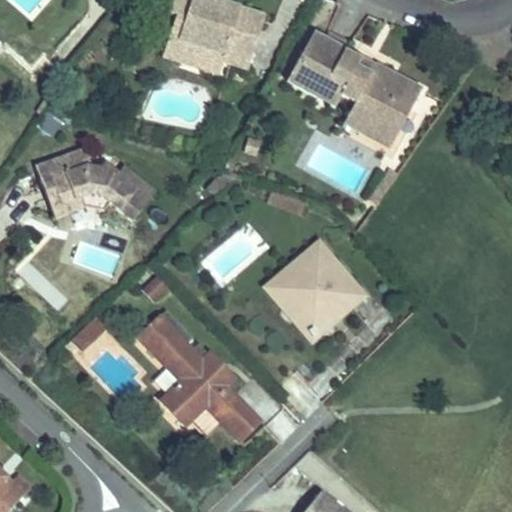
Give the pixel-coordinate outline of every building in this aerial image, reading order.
[(178,42),(191,0),(173,0),(169,15),(176,17),(163,58),(219,75),(222,63),(247,71),(249,65),(178,42)] [(249,65),(265,16),(240,8),(238,15),(211,7),(213,0),(191,0),(178,42),(249,65)] [(238,15),(240,8),(214,0),(213,0),(211,7),(238,15)] [(324,39),(345,51),(349,44),(328,32),(324,39)] [(313,33),(286,83),(334,110),(341,97),(354,105),(348,115),(386,136),(398,114),(406,118),(422,91),(376,65),(375,67),(370,76),(357,68),(361,60),(345,51),(324,39),(313,33)] [(370,76),(375,67),(361,60),(357,68),(370,76)] [(52,136),(62,119),(44,109),(34,126),(52,136)] [(386,136),(348,115),(342,126),(388,151),(406,118),(398,114),(386,136)] [(85,149),(35,167),(54,220),(84,209),(80,199),(88,196),(103,199),(110,204),(132,222),(156,192),(124,167),(118,174),(105,164),(101,169),(92,168),(85,149)] [(389,169),(366,202),(374,208),(397,175),(389,169)] [(229,186),(239,177),(226,172),(220,177),(229,186)] [(217,199),(229,186),(220,177),(208,189),(217,199)] [(267,202),(286,210),(291,197),(272,190),(267,202)] [(103,212),(110,204),(103,199),(88,196),(80,199),(84,209),(103,212)] [(286,210),(301,215),(306,203),(291,197),(286,210)] [(340,319),(365,298),(318,244),(265,289),(279,305),(282,302),(311,336),(336,315),(340,319)] [(157,277),(146,288),(157,299),(168,288),(157,277)] [(312,344),(340,319),(336,315),(311,336),(282,302),(279,305),(312,344)] [(260,422),(234,396),(241,389),(230,377),(220,370),(214,376),(206,369),(214,361),(198,344),(192,351),(187,345),(193,339),(166,311),(155,323),(157,325),(140,341),(181,382),(165,397),(190,422),(191,421),(204,435),(218,421),(239,442),(260,422)] [(95,318),(80,333),(90,344),(106,329),(95,318)] [(80,333),(70,342),(81,353),(90,344),(80,333)] [(220,370),(230,377),(214,361),(206,369),(214,376),(220,370)] [(186,426),(190,422),(165,397),(162,401),(186,426)] [(0,511),(8,511),(30,489),(17,477),(11,483),(6,478),(2,481),(0,479),(0,511)] [(343,511),(321,494),(306,511),(343,511)]
